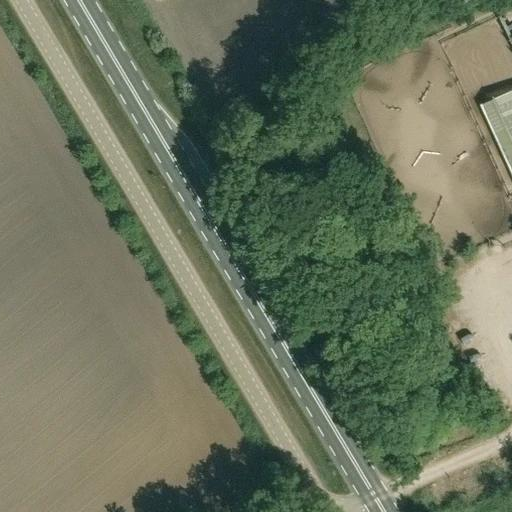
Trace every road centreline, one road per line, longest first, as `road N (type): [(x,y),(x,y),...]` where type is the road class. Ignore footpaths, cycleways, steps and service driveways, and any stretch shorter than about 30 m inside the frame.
road 1 (unclassified): [(329,511),(23,0)]
road 2 (primary): [(375,498),(77,0)]
road 3 (unclassified): [(375,498),(511,439)]
